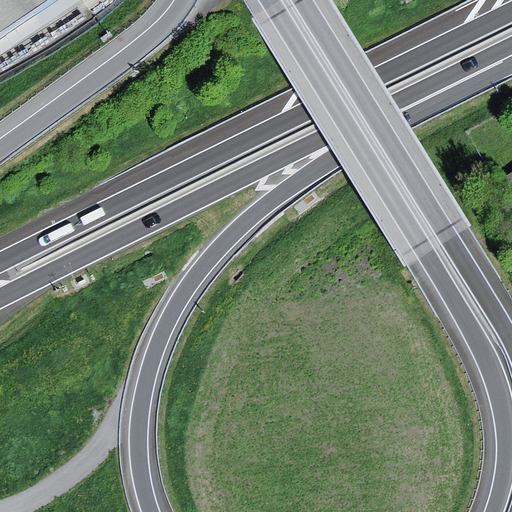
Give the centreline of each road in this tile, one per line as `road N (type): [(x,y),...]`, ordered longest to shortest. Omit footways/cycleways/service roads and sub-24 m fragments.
road 1 (motorway): [(267,0),(491,373),(505,436),(492,511)]
road 2 (trunk): [(511,11),(0,261)]
road 3 (motorway): [(152,511),(140,462),(141,404),(158,342),(190,283),(260,209),(439,88)]
road 4 (trunk): [(0,297),(439,88)]
road 5 (trunk): [(511,336),(304,0)]
road 6 (trunk): [(181,0),(132,50),(0,146)]
